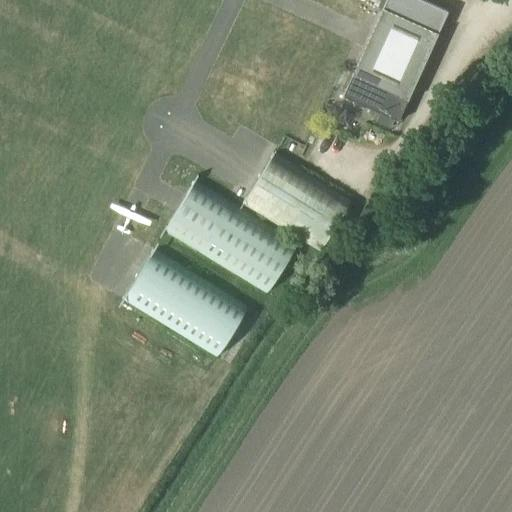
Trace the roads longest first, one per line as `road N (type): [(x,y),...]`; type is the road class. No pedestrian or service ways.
road 1 (track): [(71,511),(85,328),(109,259)]
road 2 (unknown): [(189,118),(241,0)]
